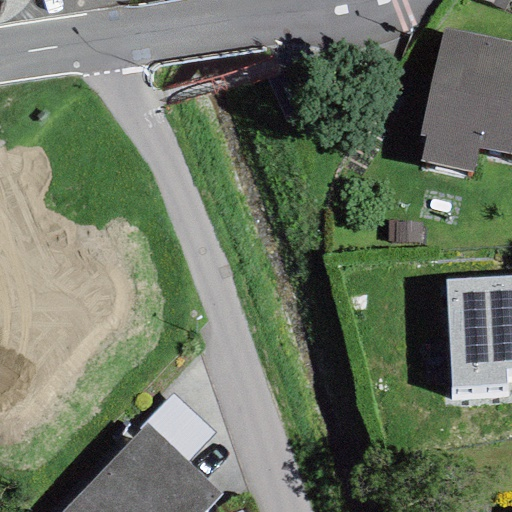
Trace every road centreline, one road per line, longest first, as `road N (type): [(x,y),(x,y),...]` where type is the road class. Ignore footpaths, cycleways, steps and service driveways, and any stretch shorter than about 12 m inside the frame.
road 1 (residential): [(267,511),(99,41)]
road 2 (tertiary): [(376,0),(99,41)]
